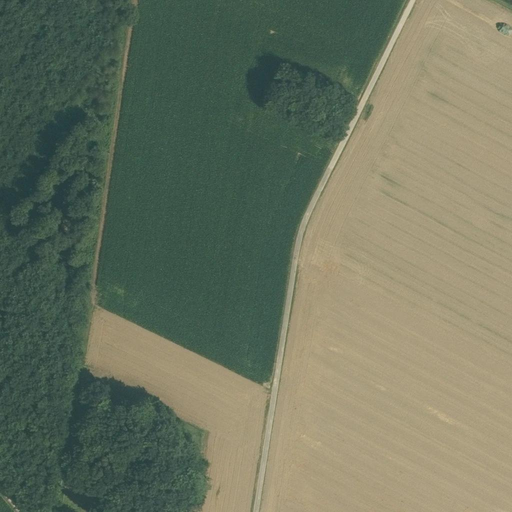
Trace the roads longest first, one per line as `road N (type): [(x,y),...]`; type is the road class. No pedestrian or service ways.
road 1 (track): [(256,511),(300,232),(413,0)]
road 2 (track): [(55,511),(136,0)]
